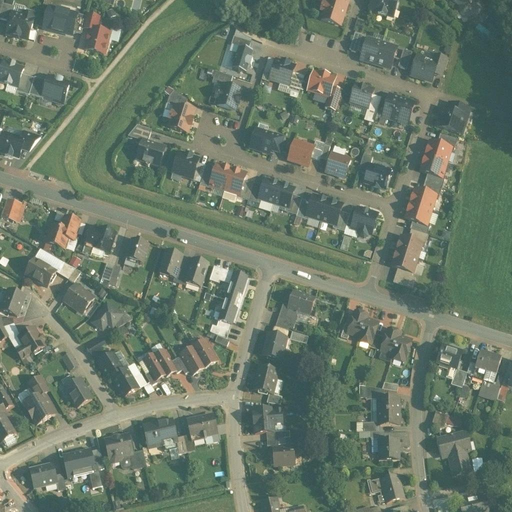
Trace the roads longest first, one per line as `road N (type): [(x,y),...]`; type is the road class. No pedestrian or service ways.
road 1 (residential): [(0,177),(273,266)]
road 2 (residential): [(398,203),(426,97),(336,65)]
road 3 (residential): [(398,203),(206,143)]
road 4 (residential): [(434,316),(416,400),(426,511)]
road 5 (residential): [(273,266),(233,396)]
road 6 (residential): [(113,416),(70,339),(37,309)]
road 7 (residential): [(113,416),(0,466)]
road 8 (residential): [(233,396),(113,416)]
